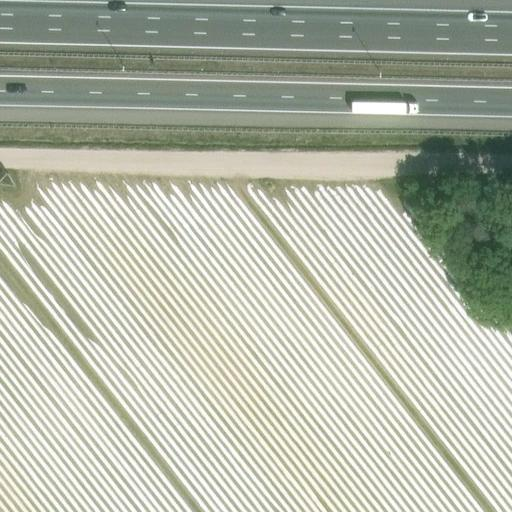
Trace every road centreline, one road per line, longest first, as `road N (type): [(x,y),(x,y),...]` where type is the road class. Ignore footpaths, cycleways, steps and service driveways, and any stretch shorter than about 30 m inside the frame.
road 1 (motorway): [(511,29),(0,17)]
road 2 (motorway): [(0,95),(511,106)]
road 3 (track): [(0,161),(511,169)]
